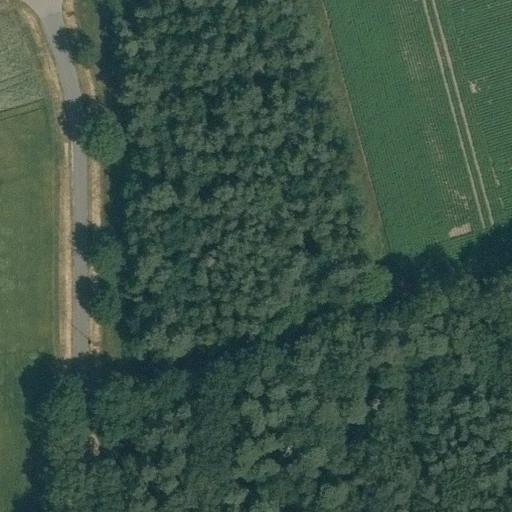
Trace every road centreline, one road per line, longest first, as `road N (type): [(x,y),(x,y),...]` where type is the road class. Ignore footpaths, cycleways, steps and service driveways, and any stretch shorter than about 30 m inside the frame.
road 1 (unclassified): [(79,511),(79,127),(47,0)]
road 2 (track): [(79,394),(429,311)]
